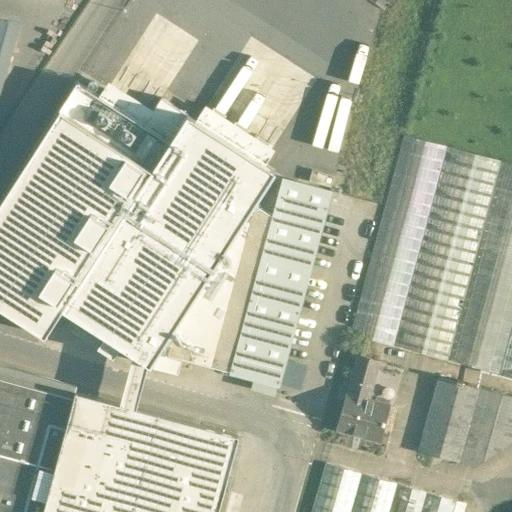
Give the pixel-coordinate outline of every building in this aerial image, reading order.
[(121,41),(135,21),(127,16),(113,36),(121,41)] [(0,192),(0,302),(44,332),(61,306),(103,334),(97,343),(113,354),(119,346),(141,361),(156,340),(255,193),(280,156),(195,99),(173,132),(82,71),(0,192)] [(511,163),(403,134),(349,334),(511,377),(511,163)] [(336,183),(286,169),(276,203),(228,370),(278,384),(336,183)] [(178,358),(228,370),(276,203),(255,193),(156,340),(150,362),(176,373),(178,358)] [(380,360),(358,354),(347,394),(346,393),(336,428),(380,440),(389,405),(369,400),(380,360)] [(0,377),(50,391),(53,380),(0,364),(0,377)] [(0,511),(42,511),(75,391),(76,386),(53,380),(50,391),(0,377),(0,511)] [(511,396),(438,377),(418,451),(475,466),(511,440),(511,396)] [(216,511),(237,435),(75,391),(42,511),(216,511)] [(452,511),(456,501),(325,463),(311,511),(452,511)]
